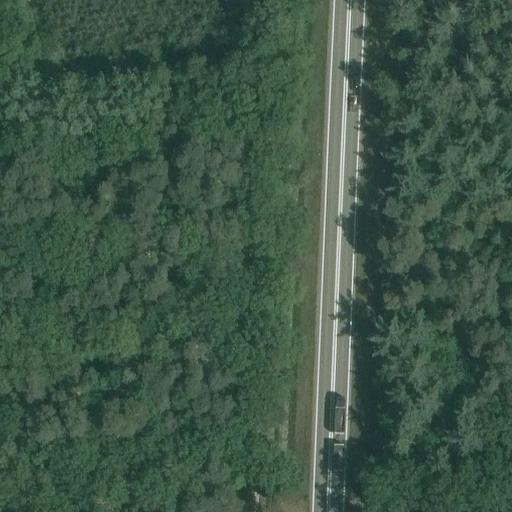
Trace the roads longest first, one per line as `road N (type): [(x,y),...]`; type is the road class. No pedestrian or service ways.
road 1 (trunk): [(327,511),(353,0)]
road 2 (track): [(257,267),(263,0)]
road 3 (track): [(257,267),(254,450)]
